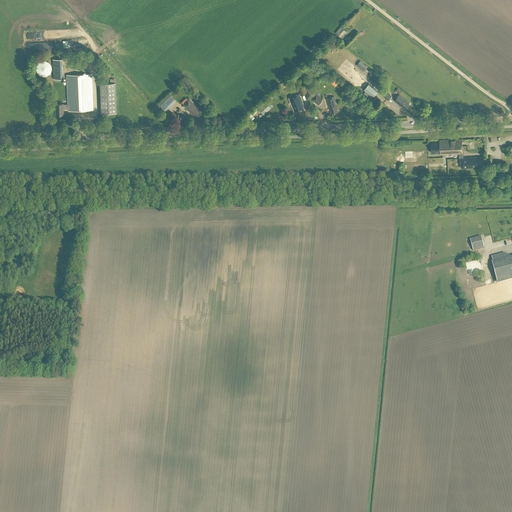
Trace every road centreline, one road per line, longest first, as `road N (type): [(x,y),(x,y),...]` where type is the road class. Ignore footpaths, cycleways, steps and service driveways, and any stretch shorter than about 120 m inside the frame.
road 1 (tertiary): [(0,142),(511,117)]
road 2 (track): [(511,185),(0,191)]
road 3 (unclassified): [(511,111),(367,0)]
